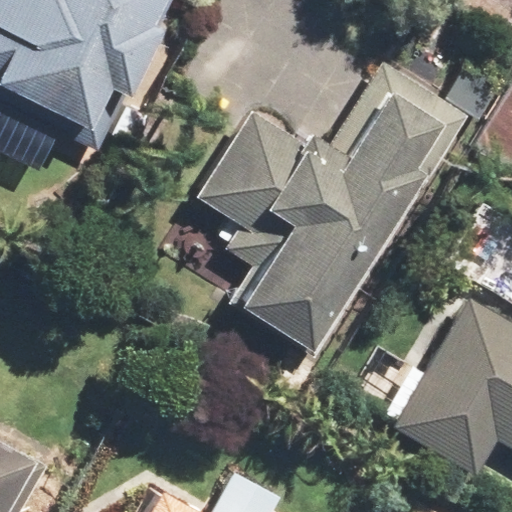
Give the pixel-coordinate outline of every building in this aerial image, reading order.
[(0,0),(0,107),(84,149),(158,0),(0,0)] [(308,355),(463,111),(371,53),(313,144),(240,98),(182,190),(225,217),(208,242),(240,262),(218,298),(308,355)] [(511,320),(459,290),(382,420),(467,470),(488,434),(511,447),(511,320)] [(0,511),(10,511),(42,456),(0,432),(0,511)] [(203,511),(143,480),(125,511),(100,511),(88,505),(84,511),(203,511)]
